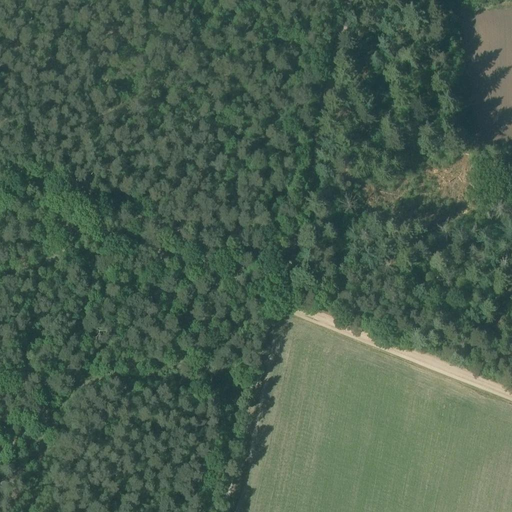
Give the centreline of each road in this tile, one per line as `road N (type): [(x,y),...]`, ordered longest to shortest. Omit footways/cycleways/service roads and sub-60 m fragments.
road 1 (track): [(0,191),(511,393)]
road 2 (track): [(234,511),(351,0)]
road 3 (track): [(257,410),(106,377),(82,382),(0,454)]
